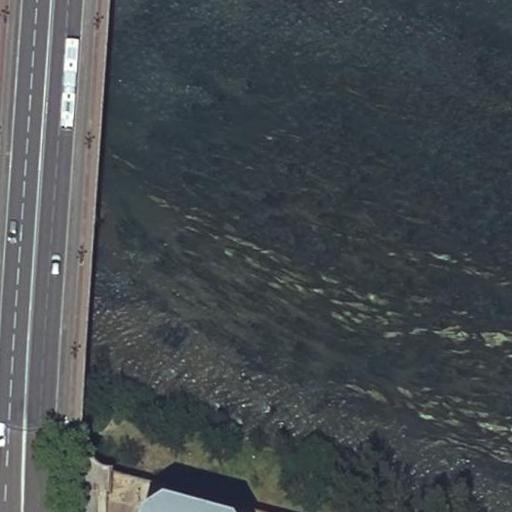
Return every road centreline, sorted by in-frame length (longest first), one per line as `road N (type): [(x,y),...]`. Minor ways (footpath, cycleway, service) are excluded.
road 1 (primary): [(40,0),(5,511)]
road 2 (primary): [(38,511),(70,0)]
